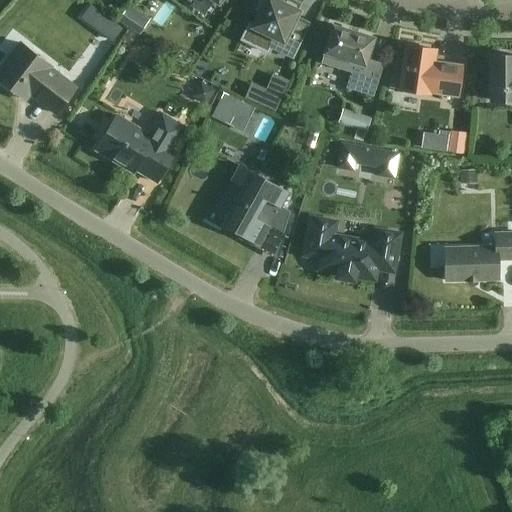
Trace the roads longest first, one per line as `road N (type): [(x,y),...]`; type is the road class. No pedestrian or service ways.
road 1 (residential): [(511,345),(409,349),(281,331),(0,164)]
road 2 (residential): [(511,6),(383,0)]
